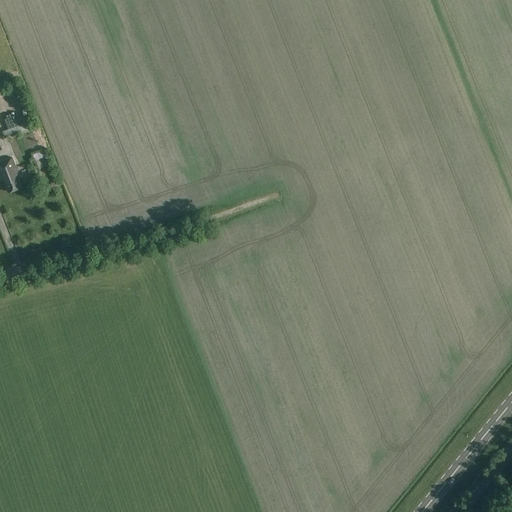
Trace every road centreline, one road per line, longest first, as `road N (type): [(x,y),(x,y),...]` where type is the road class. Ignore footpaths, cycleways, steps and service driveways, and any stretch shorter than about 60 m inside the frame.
road 1 (unclassified): [(0,281),(268,205)]
road 2 (primary): [(421,511),(511,401)]
